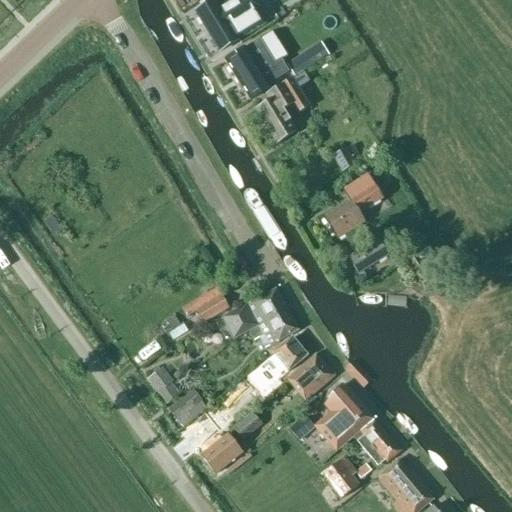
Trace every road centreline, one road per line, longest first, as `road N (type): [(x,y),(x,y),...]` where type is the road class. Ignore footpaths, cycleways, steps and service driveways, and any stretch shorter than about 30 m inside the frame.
road 1 (unclassified): [(200,511),(0,243)]
road 2 (residential): [(274,274),(100,0)]
